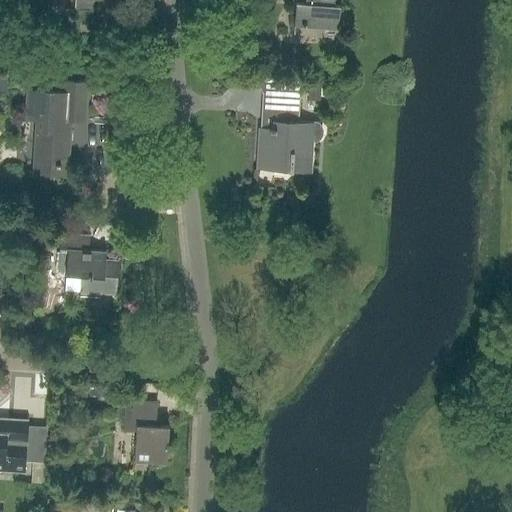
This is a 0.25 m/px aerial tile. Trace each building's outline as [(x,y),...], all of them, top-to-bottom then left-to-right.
[(76,0),(76,9),(92,10),(92,0),(76,0)] [(302,0),(302,2),(298,2),(296,24),(326,26),(327,20),(340,21),(341,6),(335,5),(335,0),(302,0)] [(87,82),(65,81),(65,93),(27,91),(25,120),(36,120),(33,173),(49,174),(50,166),(68,166),(69,148),(67,148),(68,133),(70,132),(71,120),(85,121),(87,82)] [(301,94),(276,92),(264,92),(262,128),(261,128),(259,164),(291,166),(290,170),(294,171),(294,170),(310,171),(311,140),(318,140),(320,139),(321,138),(322,136),(323,135),(323,133),(324,133),(324,131),(323,129),(323,127),(322,126),(321,125),(319,123),(300,122),(301,94)] [(117,283),(118,259),(96,258),(97,250),(88,249),(88,235),(61,233),(60,252),(67,252),(66,273),(81,274),(80,293),(101,294),(101,291),(114,292),(114,282),(117,283)] [(166,464),(168,425),(155,425),(157,402),(125,400),(123,429),(136,429),(134,462),(166,464)] [(0,472),(25,473),(26,446),(28,420),(0,418),(0,472)]
